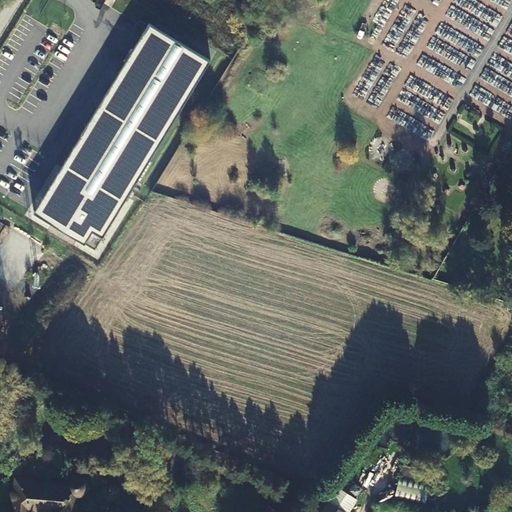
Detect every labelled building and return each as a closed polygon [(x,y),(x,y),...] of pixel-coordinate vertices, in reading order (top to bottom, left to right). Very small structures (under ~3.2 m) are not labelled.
[(150,26),(35,212),(96,250),(211,63),(150,26)] [(424,505),(429,480),(398,473),(392,498),(424,505)] [(25,511),(27,505),(51,507),(62,509),(62,511),(72,511),(75,493),(77,493),(80,491),(82,488),(83,484),(82,479),(79,476),(76,475),(73,475),(70,476),(67,478),(65,483),(30,479),(30,476),(14,475),(13,485),(11,486),(9,489),(9,492),(10,495),(11,499),(10,511),(25,511)] [(350,511),(360,498),(359,497),(340,485),(335,492),(331,499),(349,511),(350,511)] [(349,511),(331,499),(322,511),(349,511)] [(272,501),(263,511),(275,511),(280,508),(272,501)]
